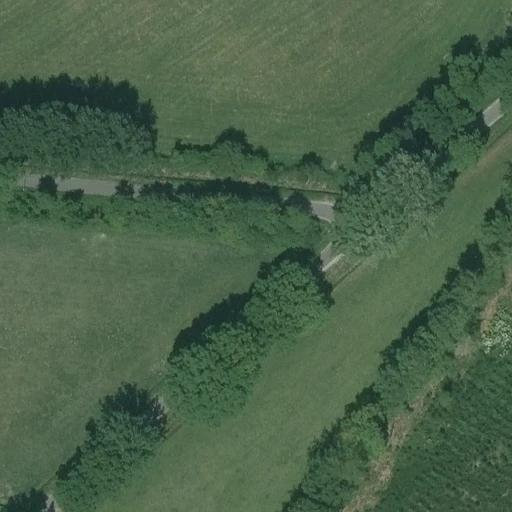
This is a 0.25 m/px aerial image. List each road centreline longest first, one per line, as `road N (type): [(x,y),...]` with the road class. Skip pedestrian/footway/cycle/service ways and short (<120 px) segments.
road 1 (unclassified): [(364,214),(48,511)]
road 2 (unclassified): [(0,175),(364,214)]
road 3 (unclassified): [(364,214),(511,92)]
